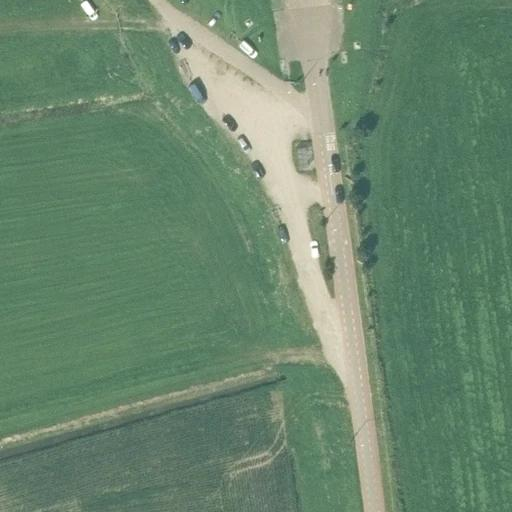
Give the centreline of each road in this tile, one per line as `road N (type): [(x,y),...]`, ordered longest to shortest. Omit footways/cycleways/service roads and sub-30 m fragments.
road 1 (tertiary): [(374,511),(316,100)]
road 2 (unclassified): [(316,100),(303,103),(158,0)]
